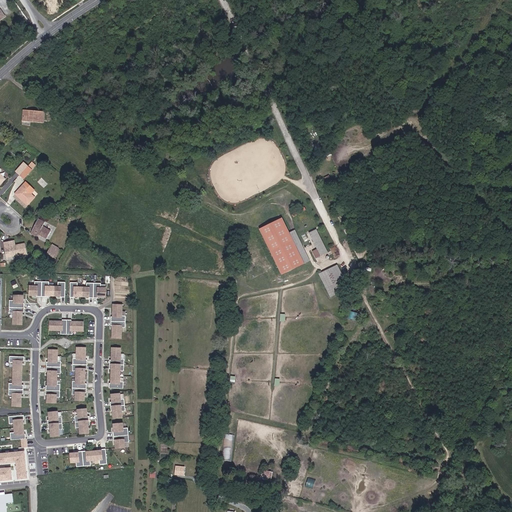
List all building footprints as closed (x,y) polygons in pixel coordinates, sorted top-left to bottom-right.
[(43,114),(23,111),(21,121),(29,122),(29,121),(35,121),(34,123),(42,124),(43,114)] [(33,163),(28,168),(20,176),(24,179),(36,167),(33,163)] [(20,176),(28,168),(24,164),(16,172),(20,176)] [(26,184),(22,188),(30,196),(34,192),(26,184)] [(34,199),(30,196),(22,188),(14,195),(26,206),(34,199)] [(304,213),(297,217),(300,222),(307,219),(304,213)] [(32,233),(30,232),(28,235),(35,239),(37,236),(46,241),(51,233),(42,228),(44,224),(37,220),(33,228),(34,229),(32,233)] [(285,220),(262,230),(282,276),(305,266),(292,235),(285,220)] [(317,231),(310,235),(319,250),(323,257),(329,253),(317,231)] [(309,264),(296,233),(292,235),(305,266),(309,264)] [(26,256),(25,246),(12,248),(12,243),(4,244),(5,259),(26,256)] [(47,257),(54,261),(59,252),(53,248),(47,257)] [(349,291),(339,267),(320,275),(330,299),(349,291)] [(41,281),(34,281),(33,286),(29,286),(29,294),(36,294),(36,296),(41,296),(41,281)] [(48,286),(48,281),(41,281),(41,296),(45,296),(45,295),(52,295),(52,286),(48,286)] [(64,281),(57,281),(57,286),(52,286),(52,295),(59,295),(59,296),(64,296),(64,281)] [(77,282),(69,281),(69,296),(74,296),(74,295),(81,295),(81,288),(76,288),(77,282)] [(93,282),(86,282),(86,288),(81,288),(81,295),(88,295),(88,297),(92,297),(93,282)] [(100,288),(100,282),(93,282),(92,297),(97,297),(97,296),(104,296),(105,295),(109,295),(110,288),(100,288)] [(22,303),(22,293),(14,293),(13,299),(9,299),(9,307),(23,307),(23,303),(22,303)] [(123,303),(114,303),(113,315),(111,315),(111,324),(113,324),(113,336),(121,337),(122,326),(126,326),(126,314),(122,314),(123,303)] [(23,307),(9,307),(8,313),(12,313),(12,324),(21,324),(21,312),(23,312),(23,307)] [(71,319),(61,319),(61,321),(49,321),(49,329),(60,329),(60,333),(72,334),(72,330),(82,330),(83,321),(71,321),(71,319)] [(85,347),(76,347),(76,357),(72,357),(72,369),(76,369),(76,381),(72,381),(72,393),(76,393),(75,399),(84,399),(84,392),(86,392),(86,383),(84,383),(85,368),(87,368),(87,359),(85,359),(85,347)] [(120,369),(124,369),(125,357),(121,357),(121,347),(112,347),(112,358),(110,359),(110,368),(112,368),(111,382),(109,382),(109,387),(124,387),(124,381),(120,381),(120,369)] [(57,349),(48,349),(48,361),(46,361),(46,371),(48,371),(48,385),(46,385),(46,394),(47,394),(47,402),(56,402),(56,396),(60,396),(60,384),(56,384),(56,372),(61,372),(61,360),(57,360),(57,349)] [(24,356),(9,356),(9,362),(13,362),(13,383),(9,383),(8,395),(12,395),(12,406),(21,406),(21,394),(23,394),(23,384),(21,384),(22,361),(24,361),(24,356)] [(121,398),(121,392),(112,393),(112,400),(110,401),(111,410),(113,410),(114,417),(123,416),(122,410),(126,410),(125,398),(121,398)] [(86,408),(78,409),(78,416),(74,416),(75,426),(80,425),(80,433),(89,432),(88,424),(90,424),(89,415),(87,415),(86,408)] [(58,411),(49,412),(50,419),(48,419),(49,429),(51,428),(51,436),(60,435),(59,429),(64,428),(62,417),(58,417),(58,411)] [(24,415),(9,416),(9,424),(14,423),(15,427),(24,427),(23,420),(24,419),(24,415)] [(128,433),(127,426),(123,427),(123,422),(115,423),(114,423),(115,430),(113,430),(114,435),(128,433)] [(24,427),(15,427),(15,432),(10,433),(11,440),(26,438),(26,434),(24,434),(24,427)] [(128,433),(114,435),(114,440),(116,439),(116,447),(125,446),(125,441),(128,441),(128,433)] [(224,459),(232,459),(233,434),(225,434),(224,459)] [(100,464),(108,463),(106,448),(101,448),(102,450),(94,450),(95,459),(100,459),(100,464)] [(78,452),(71,453),(72,462),(77,461),(77,466),(84,465),(83,450),(78,451),(78,452)] [(87,451),(87,450),(83,450),(84,465),(92,465),(91,460),(95,459),(94,450),(87,451)] [(23,458),(22,451),(10,452),(10,456),(10,460),(1,461),(1,460),(0,459),(0,480),(12,480),(12,477),(18,477),(16,459),(23,458)] [(18,477),(25,476),(23,458),(16,459),(18,477)] [(185,468),(177,467),(176,475),(184,475),(185,468)] [(263,469),(261,476),(272,478),(273,472),(263,469)] [(5,493),(0,493),(0,511),(8,511),(7,504),(13,503),(12,494),(6,495),(5,493)]
